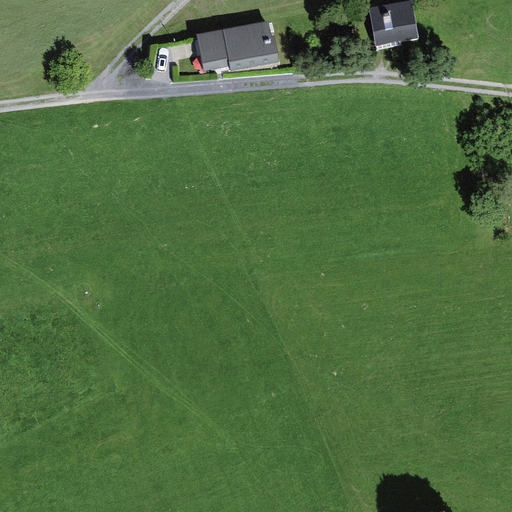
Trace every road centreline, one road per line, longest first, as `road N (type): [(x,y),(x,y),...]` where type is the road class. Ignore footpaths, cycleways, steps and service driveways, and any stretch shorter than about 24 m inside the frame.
road 1 (track): [(0,106),(366,78),(511,90)]
road 2 (track): [(187,0),(94,94)]
